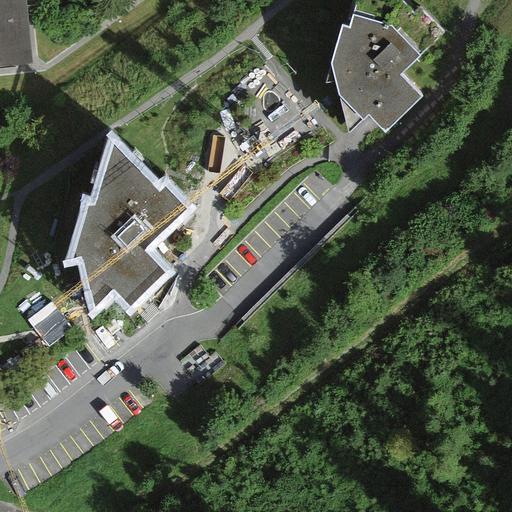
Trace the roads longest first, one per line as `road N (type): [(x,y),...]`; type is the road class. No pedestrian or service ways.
road 1 (track): [(511,224),(143,511)]
road 2 (residential): [(0,463),(73,418),(178,333),(230,309),(343,195)]
